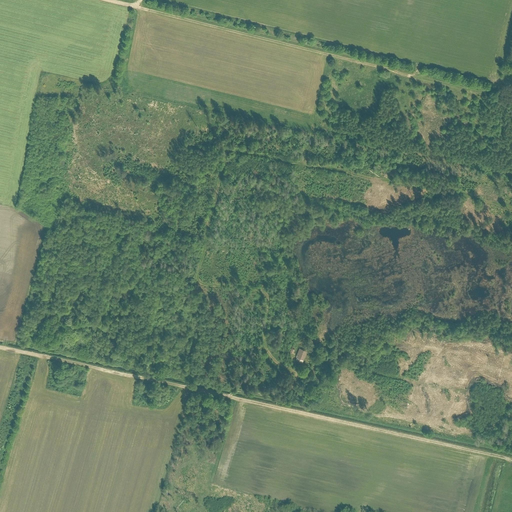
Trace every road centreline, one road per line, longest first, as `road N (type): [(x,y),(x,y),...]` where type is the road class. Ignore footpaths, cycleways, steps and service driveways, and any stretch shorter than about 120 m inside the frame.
road 1 (track): [(511,456),(0,346)]
road 2 (track): [(329,55),(301,161),(229,146),(198,277),(268,289),(264,348),(293,372),(291,394)]
road 3 (track): [(111,0),(476,92),(511,79)]
road 4 (track): [(293,374),(329,362),(352,365),(511,405)]
road 5 (track): [(301,161),(511,205)]
